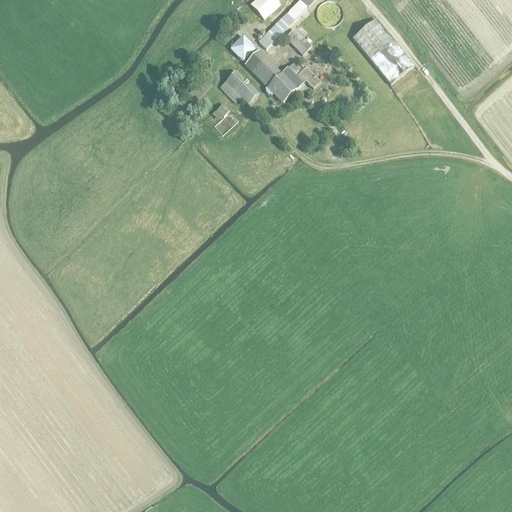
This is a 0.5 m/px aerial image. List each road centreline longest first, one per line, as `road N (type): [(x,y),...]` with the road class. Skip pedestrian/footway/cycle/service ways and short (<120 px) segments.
road 1 (track): [(511,184),(470,157),(403,154),(324,166),(275,127)]
road 2 (unknown): [(511,182),(364,0)]
